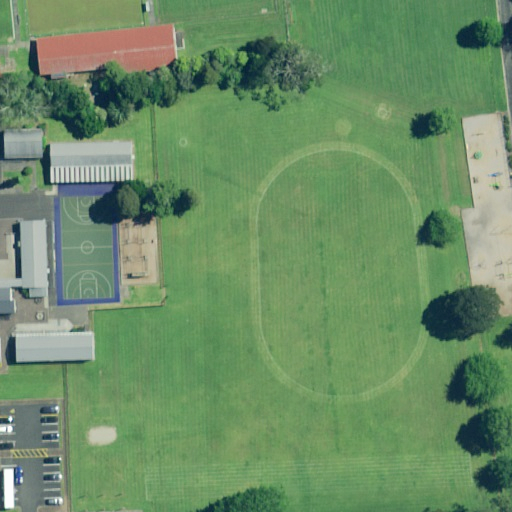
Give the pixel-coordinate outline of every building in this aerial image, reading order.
[(166,25),(30,37),(34,75),(170,63),(166,25)] [(35,127),(0,127),(0,161),(36,160),(35,127)] [(126,139),(44,140),(45,180),(126,179),(126,139)] [(45,220),(19,220),(21,287),(47,287),(45,220)] [(10,289),(0,288),(0,312),(11,313),(10,289)] [(87,335),(10,337),(10,365),(88,364),(87,335)]
